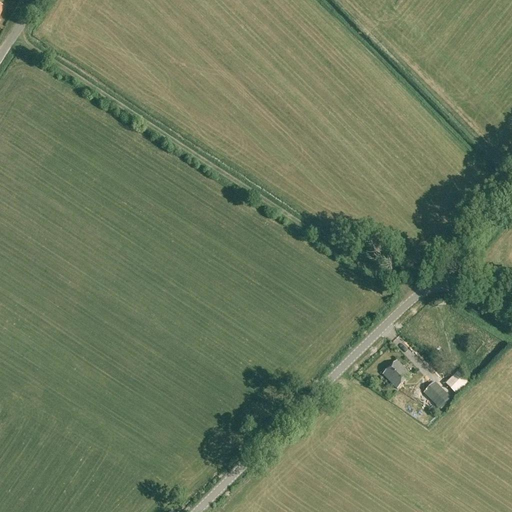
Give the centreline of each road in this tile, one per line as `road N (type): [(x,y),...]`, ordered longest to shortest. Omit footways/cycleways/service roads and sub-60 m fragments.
road 1 (track): [(415,295),(15,36)]
road 2 (tertiary): [(197,511),(415,295),(445,286),(511,302)]
